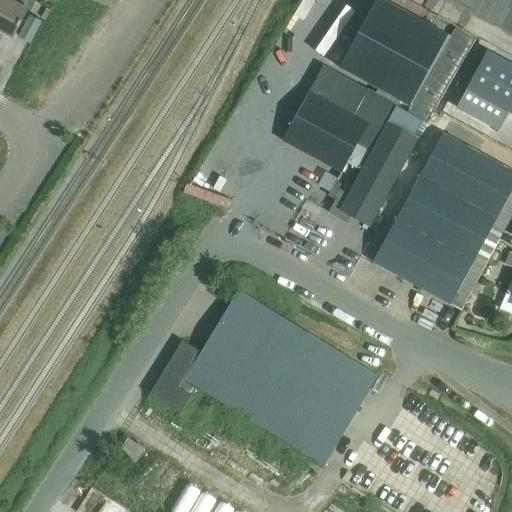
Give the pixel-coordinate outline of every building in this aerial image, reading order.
[(6,0),(0,11),(0,28),(14,36),(28,9),(32,11),(37,0),(27,0),(25,5),(15,0),(6,0)] [(384,0),(376,0),(340,67),(411,106),(449,35),(384,0)] [(511,0),(452,0),(511,32),(511,0)] [(42,21),(30,15),(18,37),(31,43),(42,21)] [(409,109),(428,121),(476,42),(456,31),(409,109)] [(511,64),(487,51),(457,107),(500,131),(510,112),(511,113),(511,64)] [(324,67),(285,139),(343,171),(331,194),(338,198),(331,211),(350,222),(354,215),(372,225),(427,124),(397,108),(398,107),(367,90),(324,67)] [(452,303),(511,193),(511,169),(445,132),(374,261),(452,303)] [(326,464),(380,377),(240,291),(202,352),(184,341),(152,392),(182,411),(193,393),(196,395),(201,387),(326,464)] [(145,449),(128,438),(119,452),(136,463),(145,449)]
